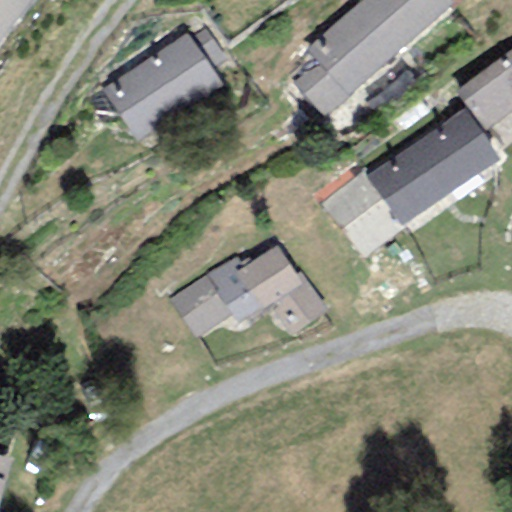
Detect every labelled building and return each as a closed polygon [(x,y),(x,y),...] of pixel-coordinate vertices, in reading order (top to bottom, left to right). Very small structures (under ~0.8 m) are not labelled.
[(0,0),(0,35),(27,0),(0,0)] [(453,0),(377,0),(375,2),(373,0),(357,0),(301,50),(312,63),(290,83),(317,116),(444,4),(446,6),(453,0)] [(102,91),(133,138),(210,86),(171,27),(137,50),(145,62),(102,91)] [(511,103),(511,52),(452,96),(465,111),(462,114),(468,121),(471,118),(479,129),(511,103)] [(287,136),(308,117),(286,90),(276,98),(292,118),(280,127),(287,136)] [(452,178),(467,169),(488,155),(465,120),(429,142),(431,146),(449,174),(452,178)] [(378,198),(394,218),(425,197),(401,168),(372,190),(378,198)] [(452,178),(449,174),(429,188),(432,192),(438,188),(448,200),(466,186),(459,178),(465,174),(468,178),(472,175),(467,169),(452,178)] [(396,224),(356,174),(316,207),(351,261),(396,224)] [(243,291),(254,307),(256,310),(272,300),(268,309),(288,336),(322,310),(295,271),(290,275),(269,246),(246,260),(241,258),(233,264),(235,267),(229,271),(243,291)] [(235,267),(233,264),(226,258),(209,267),(221,285),(232,304),(235,309),(230,312),(235,320),(240,317),(254,307),(243,291),(229,271),(235,267)] [(209,267),(168,303),(188,347),(229,311),(209,267)] [(0,459),(0,481),(14,486),(21,465),(0,459)]
